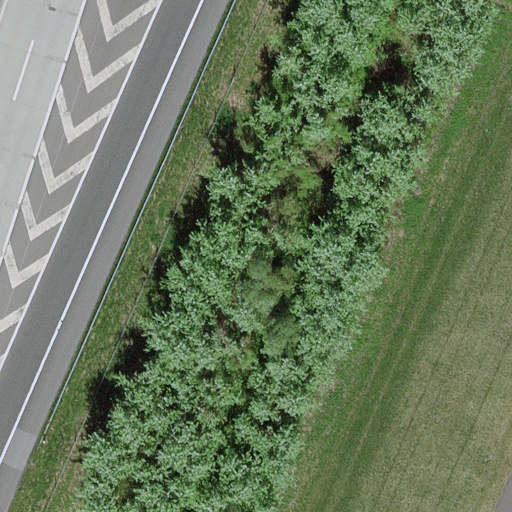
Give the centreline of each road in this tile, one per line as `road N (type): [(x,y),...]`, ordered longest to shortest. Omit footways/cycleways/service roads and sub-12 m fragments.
road 1 (motorway): [(0,442),(183,0)]
road 2 (motorway): [(0,149),(47,0)]
